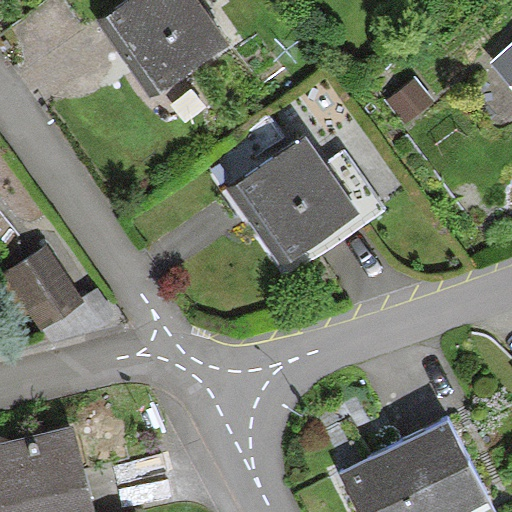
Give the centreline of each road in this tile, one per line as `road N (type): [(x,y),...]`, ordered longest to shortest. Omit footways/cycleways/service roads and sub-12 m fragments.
road 1 (tertiary): [(179,350),(270,371),(511,279)]
road 2 (residential): [(179,350),(0,89)]
road 3 (residential): [(0,389),(179,350)]
road 4 (tertiary): [(264,511),(179,350)]
